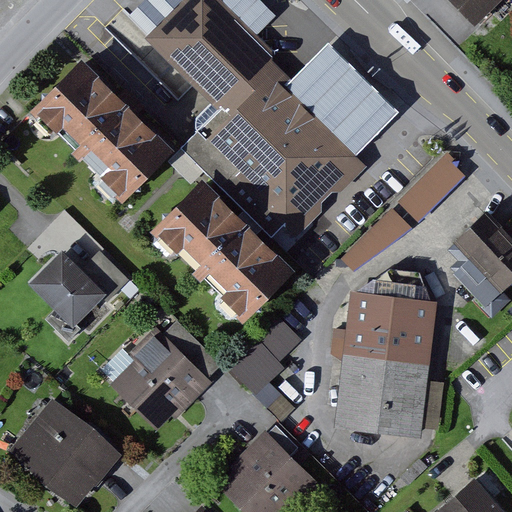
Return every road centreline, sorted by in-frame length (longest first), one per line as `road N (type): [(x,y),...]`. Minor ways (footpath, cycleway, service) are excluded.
road 1 (secondary): [(511,159),(348,0)]
road 2 (residential): [(130,511),(237,396)]
